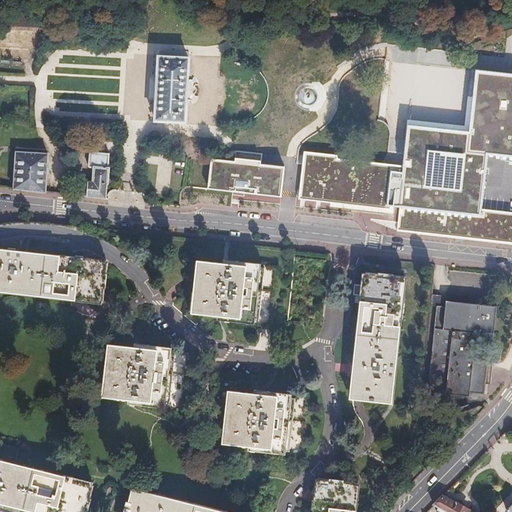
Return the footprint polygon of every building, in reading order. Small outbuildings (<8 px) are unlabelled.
[(15,10),(14,26),(52,28),(53,12),(15,10)] [(0,52),(31,53),(32,54),(34,34),(0,31),(0,52)] [(275,46),(265,142),(299,146),(303,109),(321,111),(320,123),(341,126),(348,62),(313,58),(314,50),(275,46)] [(0,57),(0,63),(24,66),(25,58),(0,57)] [(157,60),(154,122),(184,124),(187,61),(157,60)] [(405,123),(395,203),(511,217),(511,74),(475,69),(467,131),(405,123)] [(8,93),(8,100),(25,102),(26,95),(8,93)] [(8,102),(7,109),(24,111),(25,104),(8,102)] [(7,111),(6,118),(23,120),(24,113),(7,111)] [(309,149),(326,150),(327,133),(310,132),(309,149)] [(171,166),(179,166),(180,161),(186,161),(186,143),(172,143),(171,166)] [(153,150),(149,196),(157,197),(161,150),(153,150)] [(162,150),(159,197),(167,198),(170,151),(162,150)] [(75,196),(106,200),(110,155),(88,152),(87,168),(91,168),(89,186),(77,184),(75,196)] [(16,153),(12,189),(46,193),(49,157),(16,153)] [(199,159),(197,188),(250,194),(253,165),(199,159)] [(179,166),(171,166),(169,198),(178,199),(179,166)] [(0,252),(0,290),(103,302),(107,264),(0,252)] [(197,261),(191,313),(215,316),(215,320),(258,325),(264,264),(222,260),(221,263),(197,261)] [(366,274),(353,397),(407,403),(413,360),(395,358),(403,278),(366,274)] [(436,307),(427,389),(482,395),(485,374),(486,368),(487,363),(473,362),(476,334),(493,336),(496,308),(446,302),(445,308),(436,307)] [(118,348),(112,401),(137,403),(137,408),(179,413),(186,351),(143,347),(143,351),(118,348)] [(245,393),(239,446),(263,448),(263,453),(306,457),(312,397),(270,392),(269,396),(245,393)] [(0,445),(0,500),(45,511),(86,511),(93,486),(15,466),(19,450),(0,445)] [(318,477),(314,511),(351,511),(355,482),(318,477)] [(215,511),(133,491),(128,511),(215,511)] [(442,496),(434,505),(447,511),(471,511),(451,501),(452,500),(448,497),(447,499),(442,496)]
